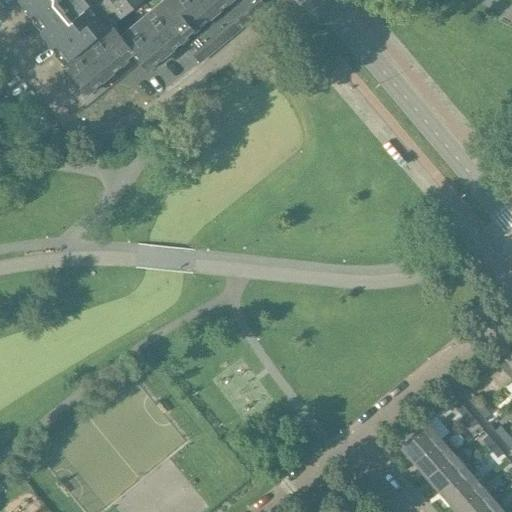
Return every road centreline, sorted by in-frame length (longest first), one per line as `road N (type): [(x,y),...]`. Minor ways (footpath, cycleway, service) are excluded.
road 1 (residential): [(511,227),(323,0)]
road 2 (residential): [(346,444),(511,308)]
